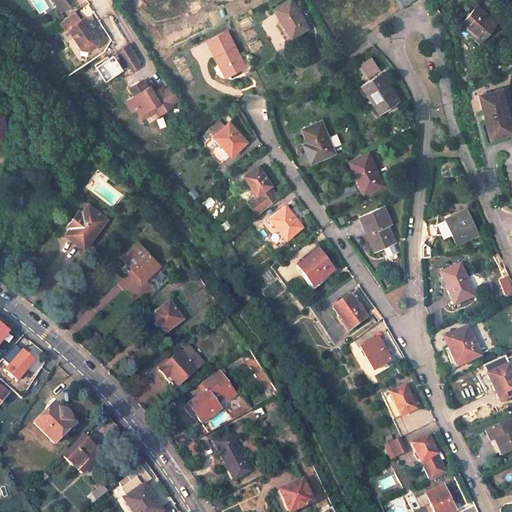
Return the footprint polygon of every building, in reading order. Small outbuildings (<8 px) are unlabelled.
[(290,0),(283,0),(271,7),(289,35),(306,25),(290,0)] [(473,4),(456,23),(478,42),(495,24),(473,4)] [(71,9),(57,19),(62,28),(67,27),(78,44),(84,46),(91,42),(92,34),(80,16),(77,18),(71,9)] [(448,22),(444,26),(446,37),(455,28),(448,22)] [(225,79),(245,68),(226,33),(207,43),(225,79)] [(127,43),(115,51),(128,72),(135,68),(137,58),(127,43)] [(378,74),(358,87),(364,97),(369,94),(379,111),(395,100),(378,74)] [(138,77),(125,85),(129,93),(123,96),(129,105),(132,103),(135,109),(141,105),(147,101),(150,106),(153,111),(167,102),(165,100),(161,94),(158,96),(156,92),(152,85),(148,88),(144,81),(142,83),(138,77)] [(170,84),(156,92),(158,96),(161,94),(165,100),(176,92),(170,84)] [(505,105),(499,86),(480,92),(493,135),(511,130),(506,111),(504,105),(505,105)] [(488,137),(493,135),(480,92),(475,93),(488,137)] [(147,101),(141,105),(144,110),(150,106),(147,101)] [(20,134),(30,137),(36,121),(30,118),(32,111),(28,110),(20,134)] [(244,141),(229,120),(224,123),(220,117),(207,127),(212,133),(211,134),(227,154),(244,141)] [(319,120),(300,128),(314,159),(333,151),(330,143),(338,140),(334,131),(326,134),(319,120)] [(67,165),(78,171),(85,157),(75,151),(67,165)] [(367,151),(347,160),(359,191),(380,183),(367,151)] [(258,165),(242,175),(254,195),(244,201),(254,215),(278,198),(269,185),(270,184),(258,165)] [(285,204),(267,216),(275,226),(262,234),(270,245),(299,224),(285,204)] [(66,234),(84,248),(106,219),(87,205),(82,212),(79,210),(68,224),(71,227),(66,234)] [(461,205),(444,212),(457,237),(473,229),(461,205)] [(382,206),(357,216),(371,249),(392,240),(385,224),(389,223),(382,206)] [(444,212),(442,214),(454,238),(457,237),(444,212)] [(392,240),(378,247),(382,256),(396,250),(392,240)] [(155,262),(137,242),(121,257),(138,277),(135,280),(139,284),(146,278),(142,273),(155,262)] [(315,247),(295,262),(311,284),(331,269),(315,247)] [(461,262),(441,270),(454,301),(475,293),(461,262)] [(10,285),(17,290),(23,281),(16,276),(10,285)] [(347,292),(328,305),(344,329),(363,317),(347,292)] [(152,314),(164,332),(182,320),(170,302),(152,314)] [(467,324),(444,334),(449,345),(453,343),(461,360),(479,352),(467,324)] [(80,342),(87,350),(99,339),(93,331),(80,342)] [(377,336),(361,344),(374,367),(390,359),(377,336)] [(449,345),(445,347),(453,364),(461,360),(453,343),(449,345)] [(32,361),(14,344),(1,359),(9,365),(5,370),(16,380),(32,361)] [(361,344),(357,346),(371,370),(374,367),(361,344)] [(196,371),(180,352),(158,370),(170,384),(174,380),(179,385),(196,371)] [(511,369),(508,361),(488,371),(501,398),(511,392),(511,369)] [(237,396),(220,371),(202,384),(207,390),(219,408),(237,396)] [(403,381),(380,392),(391,417),(416,406),(403,381)] [(201,421),(219,408),(207,390),(184,406),(191,416),(195,413),(201,421)] [(54,443),(67,430),(63,426),(70,419),(67,416),(64,419),(61,415),(63,413),(53,403),(34,423),(54,443)] [(511,425),(508,416),(483,428),(489,440),(493,438),(501,453),(511,448),(511,425)] [(249,471),(231,433),(215,441),(226,467),(230,465),(236,477),(249,471)] [(427,433),(410,441),(427,479),(444,472),(438,459),(435,452),(427,433)] [(396,435),(387,440),(392,451),(401,446),(396,435)] [(82,473),(101,453),(83,436),(64,456),(82,473)] [(189,455),(197,454),(195,443),(187,444),(189,455)] [(119,467),(126,475),(137,464),(130,457),(119,467)] [(157,511),(151,503),(149,505),(138,489),(145,483),(137,471),(125,479),(134,492),(119,501),(126,511),(157,511)] [(278,488),(288,510),(311,500),(301,478),(278,488)] [(94,499),(105,491),(101,485),(90,493),(94,499)] [(441,485),(424,493),(432,511),(452,511),(453,511),(441,485)]
